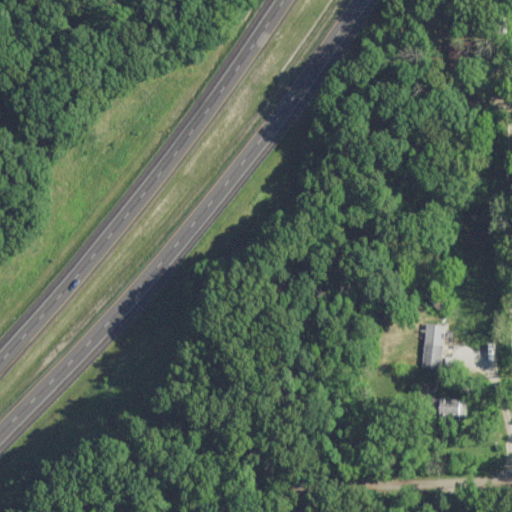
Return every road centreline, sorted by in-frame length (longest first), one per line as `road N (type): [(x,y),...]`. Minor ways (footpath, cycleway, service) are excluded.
road 1 (trunk): [(0,438),(188,237),(360,0)]
road 2 (trunk): [(281,0),(0,362)]
road 3 (residential): [(511,479),(301,486)]
